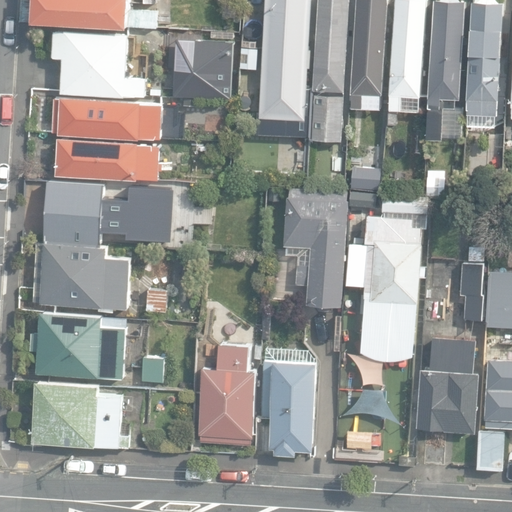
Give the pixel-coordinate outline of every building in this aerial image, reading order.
[(35,0),(35,21),(130,26),(131,0),(35,0)] [(267,0),(264,56),(241,55),(238,106),(261,107),(261,116),(279,117),(279,133),(295,134),(295,140),(311,141),(313,87),(308,87),(312,0),(267,0)] [(320,0),(313,138),(346,141),(353,0),(320,0)] [(356,0),(351,87),(353,87),(352,103),(381,105),(381,90),(383,90),(388,0),(356,0)] [(395,0),(389,119),(407,120),(408,107),(400,106),(401,92),(419,93),(424,0),(395,0)] [(461,97),(466,0),(436,0),(428,138),(443,139),(444,106),(455,107),(456,97),(461,97)] [(472,0),(466,113),(496,115),(503,1),(499,0),(498,0),(472,0)] [(135,26),(161,27),(161,10),(135,9),(135,26)] [(240,29),(241,17),(222,16),(222,29),(240,29)] [(65,54),(64,88),(147,92),(148,74),(128,73),(130,28),(67,25),(67,28),(56,27),(55,53),(65,54)] [(230,44),(231,31),(219,30),(218,43),(230,44)] [(200,61),(156,60),(155,91),(184,92),(184,79),(199,80),(198,95),(233,96),(234,66),(199,65),(200,61)] [(54,129),(162,135),(164,100),(56,94),(54,129)] [(200,139),(201,122),(182,120),(181,138),(200,139)] [(139,176),(159,178),(162,144),(142,142),(142,140),(62,135),(60,161),(53,161),(53,172),(139,177),(139,176)] [(196,182),(198,166),(182,164),(180,181),(196,182)] [(383,170),(364,169),(363,186),(382,188),(383,170)] [(103,242),(104,230),(106,197),(106,181),(50,178),(47,239),(103,242)] [(450,195),(451,187),(428,184),(427,193),(450,195)] [(106,197),(104,230),(130,231),(130,235),(159,237),(162,187),(132,185),(131,199),(106,197)] [(307,302),(342,304),(351,189),(290,186),(286,251),(300,252),(298,283),(308,284),(307,302)] [(378,205),(378,192),(353,190),(352,204),(378,205)] [(385,209),(428,212),(429,194),(386,191),(385,209)] [(388,359),(395,359),(401,358),(408,357),(414,355),(422,225),(414,225),(415,216),(368,213),(367,238),(369,238),(363,350),(369,353),(375,356),(382,358),(388,359)] [(43,302),(131,307),(134,255),(106,253),(107,242),(103,242),(47,239),(43,302)] [(486,245),(469,245),(468,260),(486,260),(486,245)] [(466,317),(485,318),(486,292),(484,292),(485,262),(463,261),(462,293),(467,293),(466,317)] [(489,324),(511,325),(511,269),(493,268),(493,273),(491,273),(488,319),(489,319),(489,324)] [(147,306),(166,307),(168,285),(149,284),(147,306)] [(38,368),(124,372),(126,321),(104,320),(104,310),(42,307),(41,327),(33,327),(32,346),(39,346),(38,368)] [(433,430),(440,429),(445,425),(475,427),(480,367),(474,367),(476,333),(432,330),(430,364),(421,363),(418,423),(423,423),(426,427),(433,430)] [(203,437),(252,440),(253,434),(254,434),(258,365),(250,365),(252,341),(221,339),(220,364),(205,363),(201,431),(203,431),(203,437)] [(142,376),(164,378),(166,353),(144,351),(142,376)] [(274,450),(296,452),(297,445),(312,446),(319,356),(265,353),(262,413),(272,414),(270,445),(274,445),(274,450)] [(511,357),(490,357),(486,425),(511,426),(511,357)] [(34,437),(129,443),(130,431),(121,430),(123,386),(99,385),(100,380),(37,376),(34,437)] [(478,464),(502,464),(503,428),(479,426),(478,464)] [(349,445),(373,446),(374,432),(350,430),(349,445)] [(423,463),(444,464),(445,433),(425,432),(423,463)] [(400,462),(416,463),(417,455),(401,454),(400,462)]
